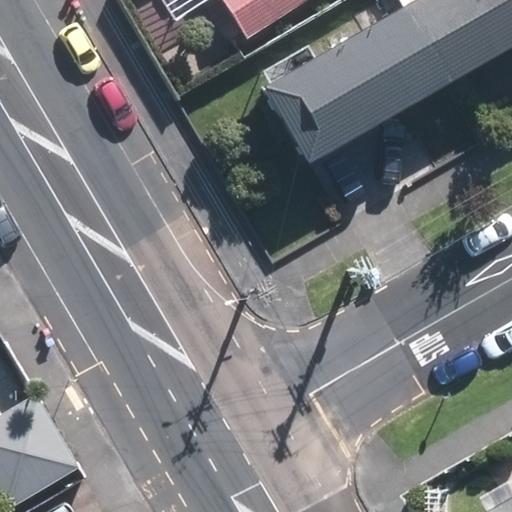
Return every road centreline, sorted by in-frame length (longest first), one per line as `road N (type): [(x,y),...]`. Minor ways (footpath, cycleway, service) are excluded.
road 1 (secondary): [(0,70),(218,437)]
road 2 (residential): [(218,437),(511,269)]
